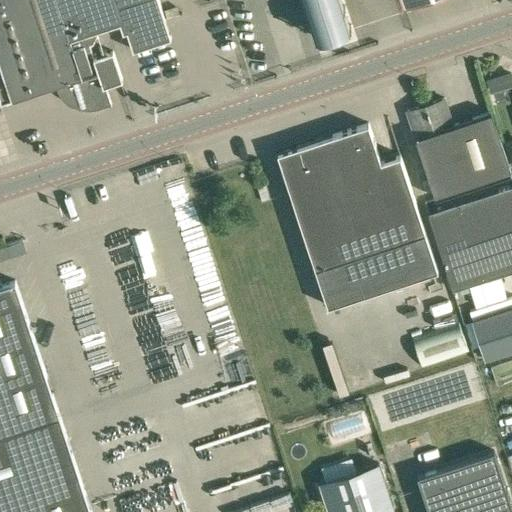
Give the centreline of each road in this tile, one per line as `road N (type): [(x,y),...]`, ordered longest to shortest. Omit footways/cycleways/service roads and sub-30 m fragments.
road 1 (secondary): [(0,190),(511,24)]
road 2 (unknown): [(20,183),(90,511)]
